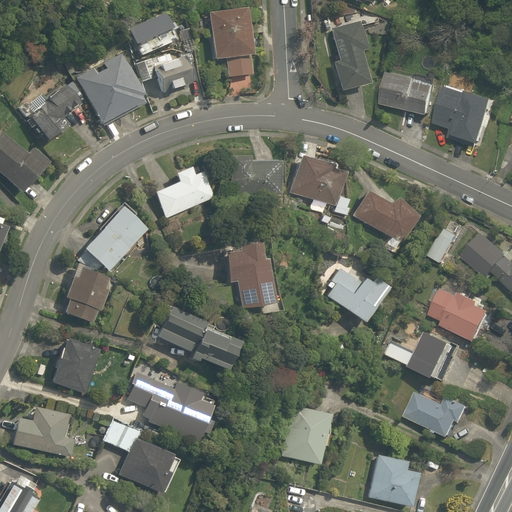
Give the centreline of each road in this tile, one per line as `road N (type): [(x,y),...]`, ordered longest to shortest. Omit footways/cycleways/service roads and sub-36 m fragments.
road 1 (residential): [(289,118),(178,127),(129,148),(85,180),(43,240),(0,352)]
road 2 (residential): [(511,206),(362,138),(289,118)]
